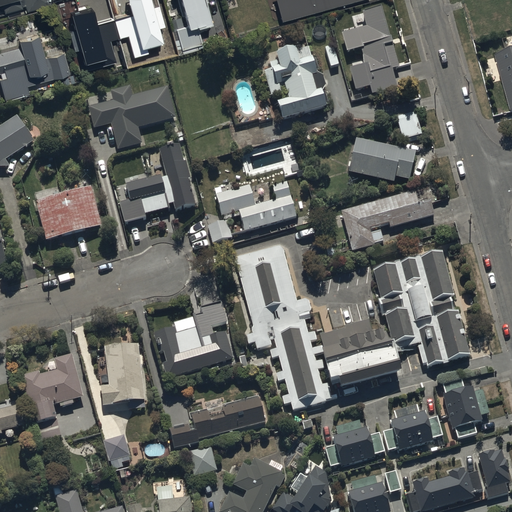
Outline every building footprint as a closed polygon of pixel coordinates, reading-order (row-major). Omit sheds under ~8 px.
[(0,0),(0,7),(2,7),(4,15),(22,11),(22,8),(25,8),(26,13),(51,7),(49,0),(24,0),(24,1),(20,2),(19,0),(0,0)] [(164,45),(159,29),(165,27),(159,7),(155,9),(152,0),(127,0),(131,15),(115,20),(120,40),(129,37),(135,58),(149,54),(148,49),(164,45)] [(178,0),(186,26),(175,29),(182,55),(197,51),(196,48),(202,46),(198,31),(211,28),(204,5),(206,4),(204,0),(178,0)] [(277,0),(283,22),(365,0),(277,0)] [(367,24),(342,31),(347,49),(360,45),(365,63),(350,67),(356,88),(370,84),(373,92),(398,85),(393,68),(400,66),(382,3),(362,9),(367,24)] [(93,9),(72,14),(87,65),(101,62),(102,66),(117,62),(111,43),(119,41),(113,20),(97,24),(93,9)] [(21,47),(0,52),(0,74),(2,74),(3,79),(0,80),(0,81),(5,101),(30,95),(27,86),(71,75),(65,52),(46,57),(40,34),(19,40),(21,47)] [(277,107),(283,125),(326,113),(322,98),(326,92),(324,82),(317,79),(309,54),(296,58),(295,56),(278,61),(278,64),(269,67),(272,74),(261,78),(269,101),(282,97),(281,93),(285,92),(288,103),(277,107)] [(511,54),(497,59),(511,111),(511,54)] [(176,123),(168,92),(133,100),(130,91),(110,96),(113,105),(88,111),(94,133),(111,129),(117,154),(143,148),(140,132),(176,123)] [(396,121),(403,145),(422,139),(415,115),(396,121)] [(0,171),(9,171),(5,165),(34,146),(32,143),(33,143),(27,133),(25,134),(17,121),(0,132),(0,171)] [(237,154),(266,146),(260,125),(231,133),(237,154)] [(183,160),(179,143),(159,148),(166,175),(161,177),(160,174),(125,183),(129,199),(119,202),(124,221),(144,216),(143,213),(167,206),(166,203),(173,201),(175,209),(195,204),(189,178),(191,178),(186,159),(183,160)] [(354,143),(348,170),(393,180),(395,175),(409,178),(413,156),(354,143)] [(248,184),(215,194),(221,215),(238,211),(243,231),(296,216),(286,181),(271,185),(275,199),(254,205),(248,184)] [(414,190),(341,210),(351,249),(382,242),(378,225),(389,222),(390,225),(433,214),(430,199),(417,202),(414,190)] [(103,231),(92,191),(36,207),(47,247),(103,231)] [(231,236),(227,220),(207,225),(211,241),(231,236)] [(322,356),(320,348),(312,350),(310,344),(316,342),(313,334),(308,335),(304,322),(310,320),(308,314),(311,313),(307,300),(297,303),(282,248),(234,260),(253,329),(251,330),(252,335),(246,336),(248,346),(254,344),(256,351),(272,347),(270,342),(274,341),(276,350),(269,351),(272,360),(279,358),(283,374),(276,376),(278,383),(284,382),(288,396),(282,398),(284,406),(290,405),(292,413),(336,401),(334,395),(330,396),(327,385),(321,386),(317,372),(324,370),(322,362),(315,363),(314,358),(322,356)] [(382,319),(385,318),(395,353),(417,347),(422,367),(427,365),(428,368),(470,357),(458,313),(454,314),(450,300),(454,299),(442,254),(373,273),(380,302),(378,303),(382,319)] [(173,325),(153,331),(159,351),(163,350),(166,360),(161,362),(165,376),(210,364),(212,371),(219,369),(218,362),(233,358),(225,330),(213,333),(211,325),(226,320),(221,301),(199,307),(200,312),(192,314),(195,326),(175,331),(173,325)] [(320,345),(322,353),(331,385),(340,383),(340,386),(399,371),(396,358),(388,329),(382,331),(381,327),(371,330),(368,318),(343,325),(344,327),(319,333),(322,344),(320,345)] [(138,341),(104,345),(109,384),(100,384),(102,405),(129,402),(130,409),(145,407),(138,341)] [(82,395),(71,353),(55,357),(58,369),(40,374),(39,371),(22,375),(29,405),(31,405),(39,433),(35,434),(37,440),(61,434),(53,403),(59,402),(60,405),(73,402),(72,398),(82,395)] [(444,392),(441,393),(451,428),(454,427),(457,437),(475,432),(473,422),(481,420),(480,414),(489,412),(482,388),(473,390),(471,384),(463,387),(460,377),(441,383),(444,392)] [(198,437),(263,420),(257,396),(221,405),(222,412),(209,415),(207,408),(190,413),(192,420),(168,427),(173,446),(198,440),(198,437)] [(0,432),(2,432),(2,429),(24,423),(19,403),(0,408),(0,432)] [(396,447),(397,450),(433,440),(432,437),(442,434),(437,416),(427,419),(424,410),(419,412),(416,403),(392,409),(395,418),(389,420),(391,428),(382,431),(387,450),(396,447)] [(339,463),(339,465),(375,456),(374,453),(384,450),(379,431),(369,434),(367,426),(361,427),(359,418),(335,425),(337,434),(331,435),(334,444),(324,446),(329,465),(339,463)] [(312,426),(310,419),(301,421),(303,429),(312,426)] [(125,435),(104,441),(109,461),(111,460),(113,467),(122,464),(120,456),(130,453),(125,435)] [(210,445),(187,451),(193,475),(216,469),(210,445)] [(492,454),(477,459),(486,490),(484,490),(487,501),(507,495),(504,486),(509,484),(500,454),(493,456),(492,454)] [(262,511),(276,484),(279,486),(285,475),(281,473),(282,471),(254,457),(250,465),(243,462),(232,483),(246,490),(242,497),(228,490),(218,511),(262,511)] [(283,490),(271,507),(277,511),(323,511),(331,501),(326,472),(315,465),(310,472),(308,472),(291,496),(283,490)] [(395,470),(384,473),(389,492),(400,489),(395,470)] [(437,511),(473,501),(472,496),(482,493),(477,475),(468,478),(467,474),(464,475),(463,472),(448,476),(449,479),(428,485),(427,482),(411,486),(414,496),(405,499),(408,511),(437,511)] [(390,511),(382,481),(349,490),(354,511),(390,511)] [(172,485),(155,487),(157,511),(190,511),(189,497),(173,498),(172,485)] [(82,511),(77,490),(55,495),(60,511),(82,511)] [(142,511),(140,502),(126,506),(128,511),(142,511)]
